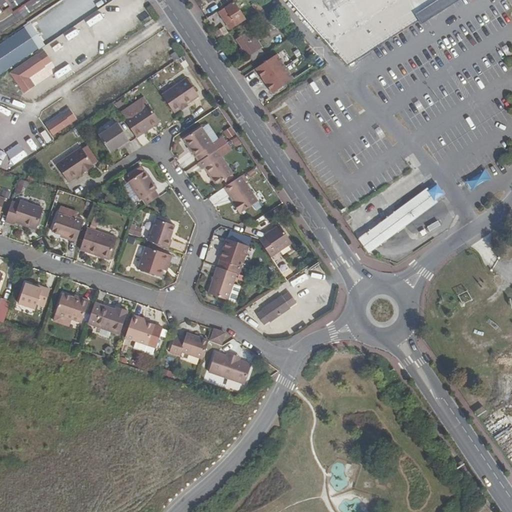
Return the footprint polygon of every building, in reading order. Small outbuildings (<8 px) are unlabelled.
[(15,13),(33,0),(0,0),(0,7),(3,12),(10,6),(15,13)] [(235,0),(220,10),(232,30),(247,20),(235,0)] [(289,0),(346,64),(449,0),(289,0)] [(272,15),(265,7),(258,12),(265,20),(272,15)] [(0,75),(45,45),(30,23),(0,42),(0,75)] [(217,33),(220,38),(229,32),(225,27),(217,33)] [(250,56),(255,63),(265,55),(261,49),(263,47),(250,31),(237,40),(248,57),(250,56)] [(82,45),(91,59),(104,50),(95,37),(82,45)] [(49,60),(42,49),(36,54),(43,64),(49,60)] [(36,54),(7,73),(21,93),(29,88),(24,80),(44,66),(43,64),(36,54)] [(279,54),(259,67),(275,90),(296,77),(279,54)] [(189,79),(164,96),(175,114),(185,108),(191,104),(201,97),(189,79)] [(122,115),(126,121),(149,106),(145,100),(122,115)] [(126,121),(139,139),(162,123),(151,106),(126,121)] [(56,135),(72,125),(67,117),(51,127),(56,135)] [(124,145),(126,148),(133,143),(119,124),(101,136),(112,153),(118,149),(124,145)] [(217,152),(218,151),(203,128),(183,141),(194,158),(196,158),(199,163),(217,152)] [(233,141),(218,151),(217,152),(199,163),(198,164),(202,170),(205,169),(217,187),(233,175),(224,162),(240,152),(233,141)] [(95,166),(99,162),(89,147),(85,150),(95,166)] [(95,166),(85,150),(83,149),(59,165),(70,182),(83,173),(86,171),(88,173),(96,167),(95,166)] [(464,181),(470,191),(491,180),(485,169),(464,181)] [(143,200),(148,206),(160,198),(156,192),(158,190),(146,172),(130,183),(142,201),(143,200)] [(260,203),(242,177),(227,187),(233,196),(235,195),(239,201),(237,202),(234,204),(241,215),(260,203)] [(210,197),(215,205),(229,198),(224,189),(210,197)] [(14,201),(7,221),(14,223),(15,221),(38,229),(45,209),(22,200),(21,204),(14,201)] [(60,209),(58,215),(76,222),(77,219),(79,215),(60,209)] [(76,222),(58,215),(52,231),(71,237),(70,240),(77,243),(85,222),(77,219),(76,222)] [(157,218),(149,241),(170,249),(173,240),(170,239),(176,225),(157,218)] [(89,228),(81,249),(111,259),(118,238),(89,228)] [(269,240),(263,244),(273,260),(295,246),(283,228),(268,238),(269,240)] [(239,275),(240,275),(250,246),(229,240),(219,268),(239,275)] [(128,266),(136,247),(128,243),(120,262),(128,266)] [(160,277),(163,269),(164,266),(168,267),(173,255),(146,246),(138,268),(160,277)] [(239,275),(219,268),(210,294),(230,301),(239,275)] [(43,289),(36,287),(26,283),(20,304),(36,310),(38,304),(46,306),(51,290),(44,287),(43,289)] [(57,313),(73,318),(83,322),(90,300),(80,296),(80,299),(72,296),(64,293),(57,313)] [(272,323),(292,309),(284,297),(263,310),(264,311),(258,315),(265,325),(271,322),(272,323)] [(0,298),(0,322),(3,323),(10,302),(0,298)] [(96,302),(89,323),(121,334),(129,310),(120,307),(119,310),(117,309),(96,302)] [(253,307),(239,313),(243,322),(252,318),(250,315),(256,313),(253,307)] [(314,311),(303,318),(306,323),(317,316),(314,311)] [(70,325),(73,318),(57,313),(54,320),(70,325)] [(134,314),(126,337),(137,340),(148,344),(149,345),(156,324),(142,320),(142,317),(134,314)] [(222,345),(227,333),(214,329),(210,341),(222,345)] [(182,350),(204,358),(210,341),(188,333),(186,340),(176,336),(170,352),(180,355),(182,350)] [(148,344),(137,340),(134,347),(145,351),(148,344)] [(251,365),(239,361),(227,357),(216,353),(209,373),(244,385),(251,365)]
